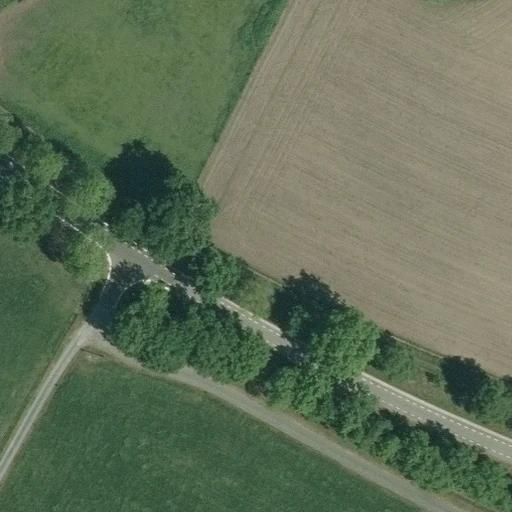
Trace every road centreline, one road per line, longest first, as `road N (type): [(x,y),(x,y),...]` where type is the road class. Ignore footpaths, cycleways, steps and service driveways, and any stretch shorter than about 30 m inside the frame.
road 1 (unclassified): [(133,257),(97,319),(102,338),(448,511)]
road 2 (tertiary): [(511,452),(322,367),(133,257)]
road 3 (track): [(97,319),(67,355),(0,473)]
road 4 (tertiary): [(133,257),(0,160)]
